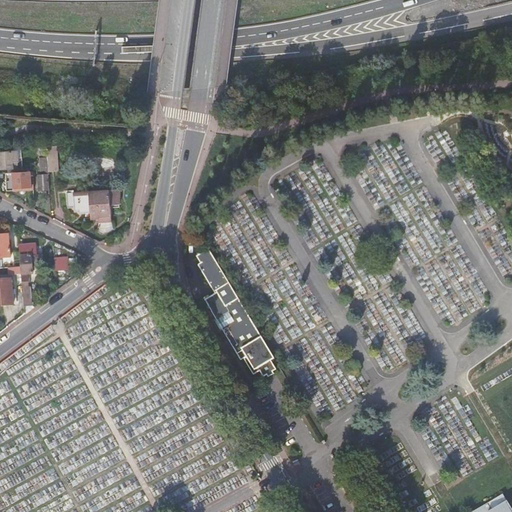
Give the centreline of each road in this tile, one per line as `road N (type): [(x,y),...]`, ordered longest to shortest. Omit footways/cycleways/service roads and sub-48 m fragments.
road 1 (motorway): [(129,46),(158,58),(245,54),(511,7)]
road 2 (motorway): [(129,46),(288,30),(408,0)]
road 3 (secondary): [(167,250),(210,0)]
road 4 (secondary): [(299,511),(169,296)]
road 5 (unclassified): [(0,349),(120,263)]
road 6 (secondary): [(173,112),(155,245)]
road 7 (residential): [(0,205),(120,263)]
road 8 (trunk): [(0,37),(129,46)]
